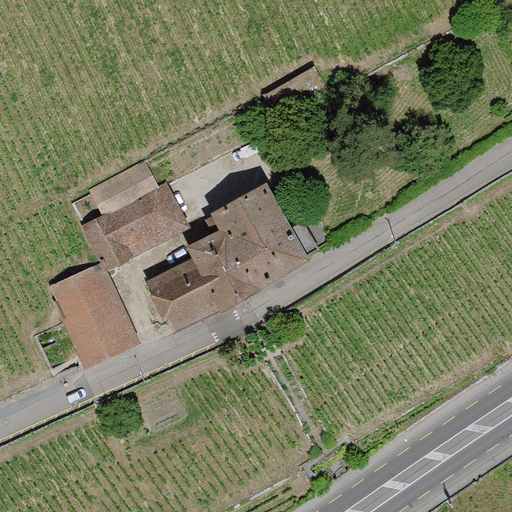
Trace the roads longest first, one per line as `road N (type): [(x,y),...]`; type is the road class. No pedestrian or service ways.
road 1 (residential): [(511,154),(246,316),(0,426)]
road 2 (primary): [(357,511),(511,406)]
